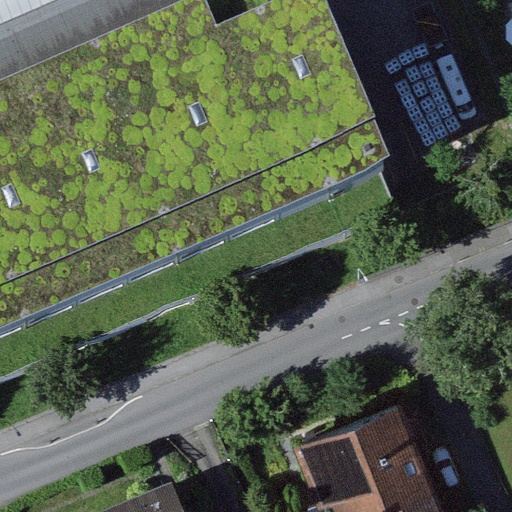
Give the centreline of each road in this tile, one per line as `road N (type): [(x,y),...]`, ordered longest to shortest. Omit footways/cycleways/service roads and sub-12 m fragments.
road 1 (residential): [(0,484),(410,315)]
road 2 (residential): [(493,511),(410,315)]
